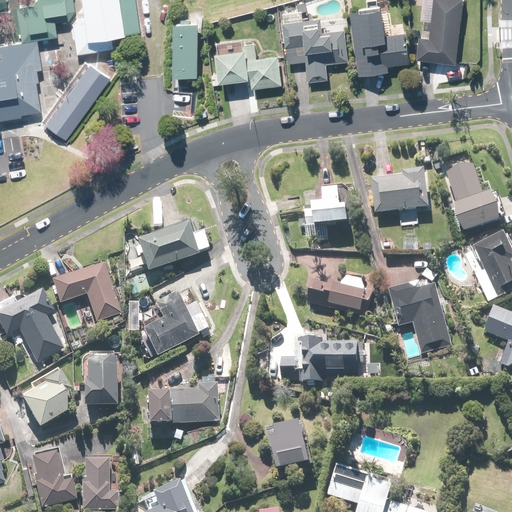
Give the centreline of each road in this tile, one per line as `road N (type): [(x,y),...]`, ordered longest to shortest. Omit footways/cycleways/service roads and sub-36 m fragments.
road 1 (residential): [(238,139),(276,256),(263,274),(239,260),(201,151)]
road 2 (residential): [(511,102),(238,139)]
road 3 (residential): [(201,151),(0,255)]
